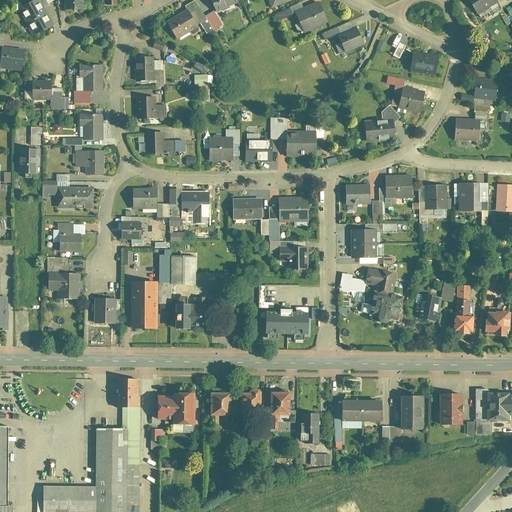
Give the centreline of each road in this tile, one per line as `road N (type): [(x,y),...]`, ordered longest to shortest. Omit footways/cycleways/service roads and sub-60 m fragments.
road 1 (tertiary): [(325,362),(0,359)]
road 2 (residential): [(128,162),(147,172),(198,175),(322,170)]
road 3 (residential): [(322,170),(325,362)]
road 4 (tertiary): [(511,362),(325,362)]
road 5 (residential): [(132,20),(111,68),(111,118),(128,162)]
road 6 (residential): [(404,152),(437,102),(450,35)]
